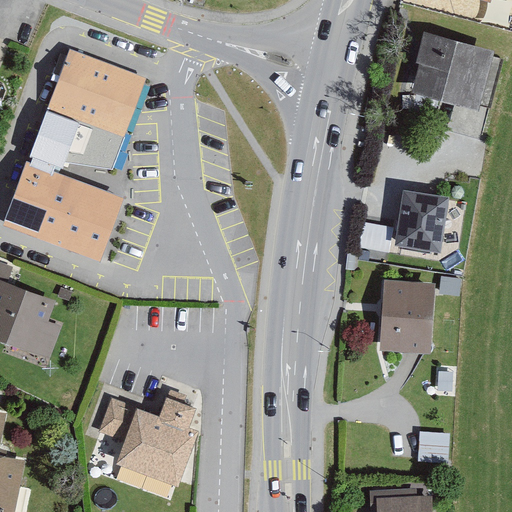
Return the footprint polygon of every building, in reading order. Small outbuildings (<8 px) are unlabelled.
[(479,116),(494,55),(422,37),(414,69),(423,71),(416,100),(479,116)] [(145,85),(70,57),(50,114),(126,143),(145,85)] [(127,202),(28,164),(4,226),(103,264),(127,202)] [(447,200),(405,194),(397,246),(439,253),(447,200)] [(390,247),(394,221),(364,216),(361,243),(390,247)] [(8,284),(13,270),(0,265),(0,343),(50,362),(63,329),(49,324),(57,303),(8,284)] [(436,287),(386,284),(381,357),(432,360),(436,287)] [(198,411),(168,401),(162,420),(111,402),(99,436),(126,445),(118,468),(182,491),(199,444),(188,440),(198,411)] [(0,457),(0,450),(6,417),(0,415),(0,511),(15,511),(25,463),(0,457)] [(449,438),(420,436),(419,467),(448,468),(449,438)] [(432,511),(432,501),(418,501),(418,495),(371,496),(371,511),(379,511),(432,511)]
